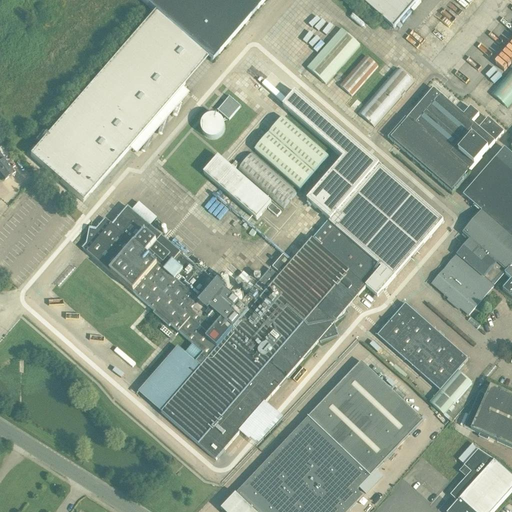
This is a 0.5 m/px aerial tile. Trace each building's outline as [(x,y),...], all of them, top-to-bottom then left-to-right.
[(213,62),(266,0),(141,0),(155,12),(208,57),(213,62)] [(360,0),(394,29),(418,0),(360,0)] [(455,4),(450,0),(447,4),(441,0),(438,0),(436,3),(449,13),(455,4)] [(511,16),(503,11),(498,19),(509,25),(511,20),(511,16)] [(208,57),(155,12),(30,156),(83,202),(208,57)] [(408,35),(419,43),(425,34),(415,26),(408,35)] [(326,85),(360,46),(342,30),(308,69),(326,85)] [(300,51),(310,56),(315,46),(305,41),(300,51)] [(276,72),(281,66),(263,50),(258,56),(276,72)] [(352,97),(378,67),(367,57),(340,87),(352,97)] [(511,68),(491,93),(507,107),(511,102),(511,68)] [(375,128),(414,83),(397,69),(358,113),(375,128)] [(452,192),(503,133),(488,119),(479,130),(472,123),(479,115),(471,109),(464,117),(434,90),(392,139),(452,192)] [(87,245),(83,249),(88,253),(194,345),(186,355),(178,348),(155,375),(178,395),(162,414),(216,461),(319,342),(320,343),(339,337),(334,324),(366,287),(377,297),(443,221),(379,166),(296,93),(283,107),(344,160),(307,201),(331,222),(330,223),(328,222),(292,264),(283,256),(273,268),(282,276),(280,278),(273,272),(271,270),(258,286),(250,279),(251,279),(244,273),(238,281),(249,291),(252,293),(240,306),(181,254),(172,246),(160,236),(151,228),(128,208),(113,226),(106,220),(96,231),(90,230),(87,245)] [(229,121),(241,107),(230,98),(218,112),(229,121)] [(300,191),(329,158),(284,118),(255,151),(300,191)] [(0,174),(5,180),(14,173),(0,155),(0,152),(1,152),(0,151),(0,148),(1,147),(0,145),(0,174)] [(492,284),(502,272),(505,269),(507,271),(505,274),(511,280),(504,290),(511,297),(511,155),(505,149),(464,196),(482,212),(463,234),(473,242),(460,258),(457,256),(432,285),(449,299),(448,301),(459,310),(461,309),(469,316),(494,287),(492,284)] [(284,210),(298,193),(253,153),(238,170),(284,210)] [(218,158),(204,174),(257,221),(271,204),(218,158)] [(200,205),(214,219),(224,210),(210,196),(200,205)] [(288,255),(318,219),(312,214),(282,250),(288,255)] [(58,296),(55,300),(62,307),(66,304),(58,296)] [(444,416),(472,384),(458,372),(468,360),(406,305),(378,337),(441,392),(430,404),(444,416)] [(69,325),(67,328),(74,335),(76,332),(69,325)] [(89,347),(91,343),(82,338),(80,342),(89,347)] [(371,478),(423,422),(361,363),(237,494),(236,494),(221,510),(223,511),(349,511),(364,497),(358,492),(360,490),(371,478)] [(511,396),(491,387),(487,396),(480,392),(464,427),(511,448),(511,396)] [(462,461),(476,447),(469,440),(456,454),(462,461)] [(417,464),(425,454),(421,450),(413,461),(417,464)] [(493,511),(504,500),(511,491),(511,477),(494,462),(478,451),(464,467),(471,474),(451,497),(458,503),(449,511),(493,511)] [(368,497),(378,485),(371,478),(360,490),(368,497)]
